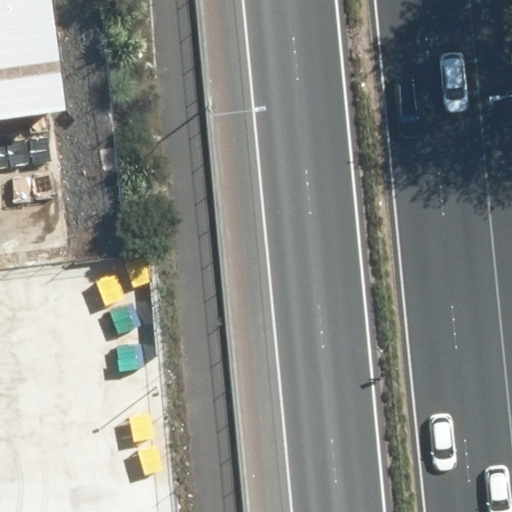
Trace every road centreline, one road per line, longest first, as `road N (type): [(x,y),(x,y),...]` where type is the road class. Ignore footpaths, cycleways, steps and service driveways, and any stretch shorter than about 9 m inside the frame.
road 1 (motorway): [(330,511),(274,0)]
road 2 (motorway): [(436,0),(488,511)]
